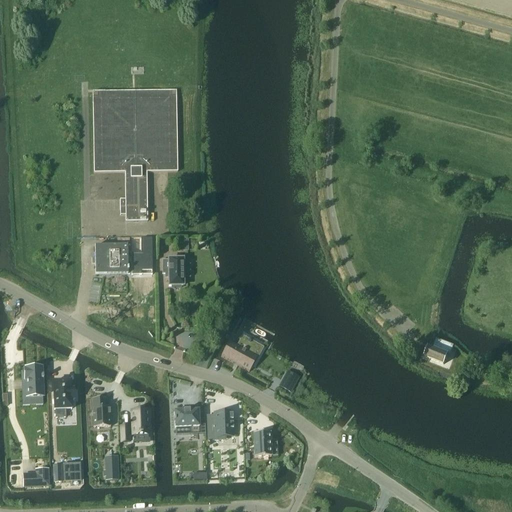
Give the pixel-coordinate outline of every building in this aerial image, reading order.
[(124,200),(119,200),(119,210),(125,210),(125,223),(147,222),(146,173),(177,172),(176,91),(92,93),(93,174),(124,173),(124,200)] [(140,254),(131,254),(131,258),(131,262),(131,268),(131,275),(131,276),(141,276),(141,275),(141,272),(151,272),(151,275),(150,275),(152,275),(151,239),(140,239),(140,254)] [(175,252),(188,251),(188,240),(175,241),(175,252)] [(126,247),(94,247),(95,258),(95,265),(95,275),(101,275),(127,275),(126,268),(126,262),(126,258),(126,247)] [(182,260),(162,260),(162,274),(168,274),(168,287),(182,286),(182,260)] [(250,364),(259,347),(245,339),(239,348),(235,346),(228,343),(225,349),(221,357),(249,372),(253,365),(250,364)] [(428,349),(424,357),(443,365),(447,356),(446,356),(447,353),(450,354),(453,346),(436,339),(433,347),(434,348),(433,351),(428,349)] [(25,370),(23,370),(24,382),(25,382),(26,399),(42,398),(41,381),(43,381),(42,377),(41,377),(41,369),(38,369),(38,368),(33,368),(33,369),(25,370)] [(290,393),(294,386),(283,380),(279,387),(290,393)] [(70,390),(70,382),(61,382),(54,382),(55,383),(52,383),(54,411),(55,411),(55,418),(65,418),(65,410),(71,410),(71,402),(73,401),(73,390),(70,390)] [(110,428),(109,408),(105,408),(105,399),(92,400),(93,428),(110,428)] [(148,408),(132,409),(133,435),(149,434),(148,408)] [(183,411),(174,412),(174,419),(173,419),(173,421),(174,421),(174,428),(189,428),(189,434),(204,434),(204,419),(198,419),(198,411),(189,411),(183,411)] [(214,424),(207,424),(208,442),(216,441),(216,438),(233,437),(232,413),(214,414),(214,424)] [(129,426),(120,426),(121,444),(129,443),(129,426)] [(269,434),(253,435),(254,459),(270,458),(269,434)] [(117,481),(117,457),(104,458),(105,482),(117,481)] [(62,465),(63,483),(80,482),(80,464),(62,465)] [(36,475),(22,476),(23,488),(48,487),(47,470),(35,471),(36,475)]
